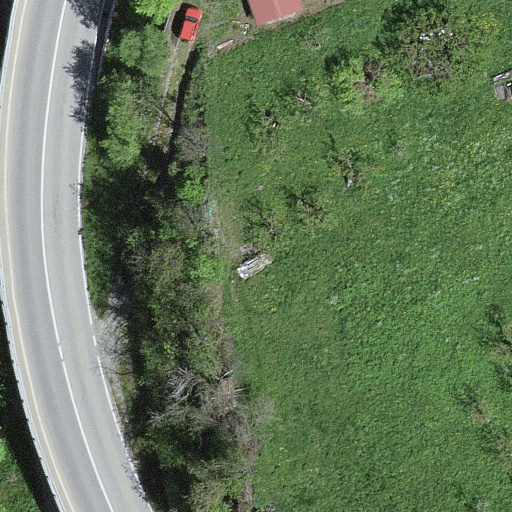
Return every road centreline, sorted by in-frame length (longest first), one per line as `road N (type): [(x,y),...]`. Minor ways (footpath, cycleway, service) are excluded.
road 1 (secondary): [(112,511),(66,378),(42,224),(48,98),(66,0)]
road 2 (track): [(66,378),(111,343),(125,227),(162,49)]
